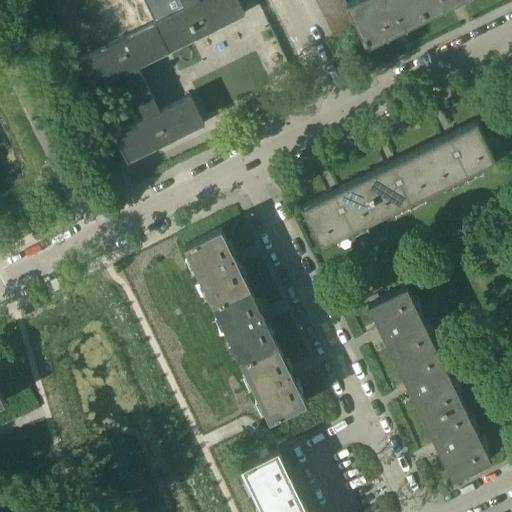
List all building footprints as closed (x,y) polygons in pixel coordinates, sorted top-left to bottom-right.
[(181,0),(184,6),(77,58),(91,87),(122,72),(143,116),(112,131),(127,160),(204,123),(189,93),(158,109),(137,65),(244,13),(237,0),(181,0)] [(344,0),(320,0),(316,2),(322,13),(345,1),(344,0)] [(350,12),(356,24),(366,43),(424,15),(416,0),(348,0),(345,2),(350,12)] [(416,0),(424,15),(454,0),(416,0)] [(345,1),(322,13),(327,24),(350,12),(345,2),(345,1)] [(350,12),(327,24),(332,35),(356,24),(350,12)] [(270,100),(259,105),(264,116),(275,111),(286,106),(277,86),(266,91),(270,100)] [(450,129),(441,134),(441,135),(418,147),(437,185),(494,157),(475,118),(450,131),(450,129)] [(392,157),(383,162),(384,163),(360,175),(379,213),(437,185),(418,147),(393,159),(392,157)] [(335,186),(326,190),(326,191),(301,203),(320,242),(379,213),(360,175),(335,187),(335,186)] [(219,226),(184,244),(212,302),(248,284),(219,226)] [(378,296),(369,301),(367,302),(379,327),(377,327),(382,336),(383,336),(395,360),(434,341),(405,283),(378,296)] [(248,284),(212,302),(240,360),(276,342),(248,284)] [(434,341),(395,360),(407,384),(405,385),(410,394),(411,393),(423,418),(462,399),(434,341)] [(276,342),(240,360),(269,418),(305,401),(276,342)] [(462,399),(423,418),(435,442),(433,442),(438,451),(439,451),(451,476),(490,457),(462,399)] [(276,447),(240,465),(263,511),(288,511),(304,504),(276,447)]
